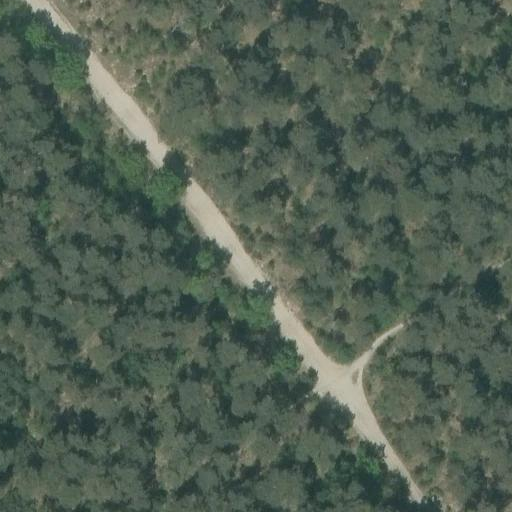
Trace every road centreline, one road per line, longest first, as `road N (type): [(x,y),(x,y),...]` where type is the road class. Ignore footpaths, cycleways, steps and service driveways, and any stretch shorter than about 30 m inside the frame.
road 1 (track): [(34,0),(328,382)]
road 2 (track): [(426,511),(328,382),(511,250)]
